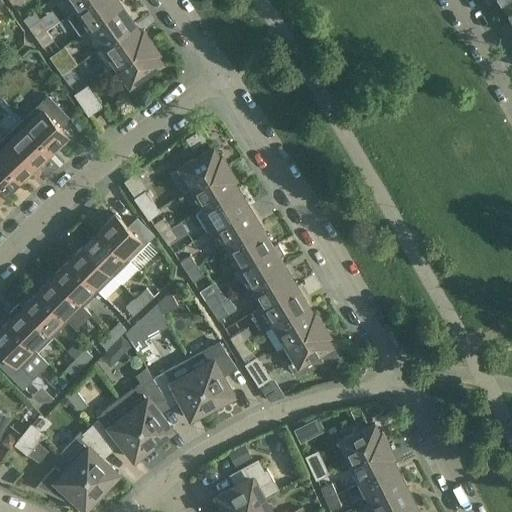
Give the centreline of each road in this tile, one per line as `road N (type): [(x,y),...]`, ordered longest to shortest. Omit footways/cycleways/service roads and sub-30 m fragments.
road 1 (residential): [(403,375),(221,76)]
road 2 (residential): [(0,263),(120,151),(221,76)]
road 3 (residential): [(166,480),(216,441),(276,413),(403,375)]
road 4 (residential): [(468,511),(403,375)]
road 5 (residential): [(511,102),(447,0)]
